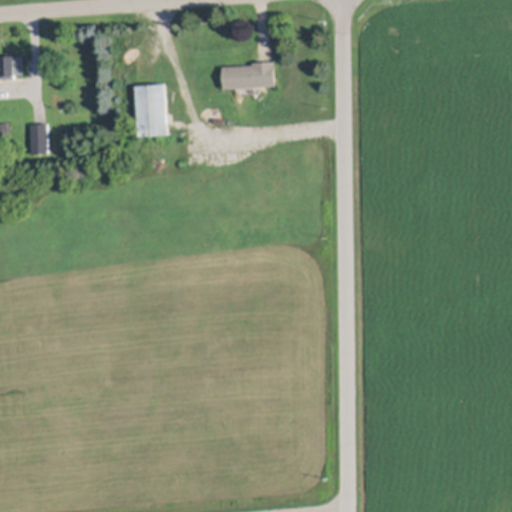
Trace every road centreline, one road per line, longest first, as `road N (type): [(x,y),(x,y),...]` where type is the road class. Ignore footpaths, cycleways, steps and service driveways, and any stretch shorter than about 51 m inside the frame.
road 1 (residential): [(348,511),(343,0)]
road 2 (residential): [(0,12),(161,0)]
